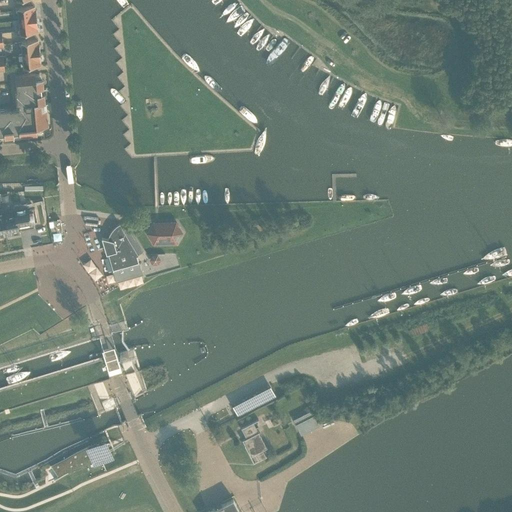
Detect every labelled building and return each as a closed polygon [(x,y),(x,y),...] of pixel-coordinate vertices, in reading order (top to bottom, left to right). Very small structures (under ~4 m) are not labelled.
[(18,13),(19,21),(36,19),(35,10),(33,10),(33,6),(14,8),(15,14),(18,13)] [(36,19),(19,21),(20,29),(16,29),(17,34),(35,32),(35,29),(37,29),(36,19)] [(22,55),(40,53),(39,43),(36,44),(36,40),(17,42),(18,47),(22,47),(22,55)] [(40,53),(22,55),(23,62),(19,63),(20,68),(38,66),(38,63),(41,63),(40,53)] [(36,80),(35,73),(15,75),(16,91),(15,91),(16,106),(18,106),(18,110),(11,111),(11,109),(0,109),(0,135),(4,135),(4,138),(13,137),(13,140),(14,140),(13,134),(19,134),(19,137),(28,136),(28,138),(29,138),(29,136),(37,135),(36,129),(45,128),(45,127),(43,127),(42,112),(45,111),(44,104),(47,103),(45,103),(44,95),(41,95),(40,89),(46,88),(43,88),(42,79),(36,80)] [(31,225),(30,223),(37,221),(34,209),(28,210),(27,203),(13,206),(14,213),(2,215),(1,216),(5,236),(19,233),(18,227),(31,225)] [(154,223),(153,223),(147,234),(153,244),(154,244),(154,243),(169,242),(170,244),(176,244),(182,233),(175,223),(170,223),(169,224),(154,225),(154,223)] [(138,255),(119,224),(117,225),(115,227),(113,229),(111,231),(110,233),(109,235),(108,237),(107,240),(101,238),(105,249),(106,255),(108,254),(109,258),(113,270),(113,271),(113,270),(138,263),(136,256),(138,255)] [(41,319),(34,321),(36,327),(43,324),(41,319)] [(350,349),(351,357),(367,355),(366,347),(350,349)] [(320,425),(314,414),(312,410),(293,420),(296,425),(302,435),(320,425)] [(278,425),(275,419),(269,422),(272,428),(278,425)] [(246,438),(242,441),(250,457),(255,454),(259,461),(266,457),(266,456),(262,450),(267,448),(267,447),(266,447),(258,433),(261,432),(258,427),(256,428),(253,423),(241,429),(246,438)] [(108,448),(105,438),(88,445),(94,461),(111,455),(109,450),(109,449),(108,448)] [(51,467),(58,478),(61,477),(60,475),(61,474),(61,473),(61,471),(61,470),(61,469),(62,468),(62,467),(64,466),(65,464),(66,463),(68,463),(69,465),(72,464),(73,463),(74,462),(75,462),(76,461),(77,459),(79,458),(80,457),(81,456),(83,455),(85,454),(86,454),(87,454),(88,454),(90,455),(92,456),(93,457),(94,459),(96,461),(96,462),(97,462),(101,460),(96,445),(51,467)] [(93,457),(92,456),(90,455),(88,454),(87,454),(86,454),(85,454),(83,455),(81,456),(80,457),(79,458),(77,459),(76,461),(75,462),(74,462),(73,463),(72,464),(69,465),(68,463),(66,463),(65,464),(64,466),(62,467),(62,468),(61,469),(61,470),(61,471),(61,473),(61,474),(60,475),(61,477),(58,478),(54,479),(54,480),(69,474),(71,480),(103,467),(105,472),(106,471),(104,466),(103,464),(101,460),(97,462),(96,462),(96,461),(94,459),(93,457)] [(143,490),(128,493),(127,486),(136,484),(135,481),(124,483),(127,498),(114,500),(116,510),(146,504),(143,490)] [(239,511),(233,499),(208,511),(239,511)]
